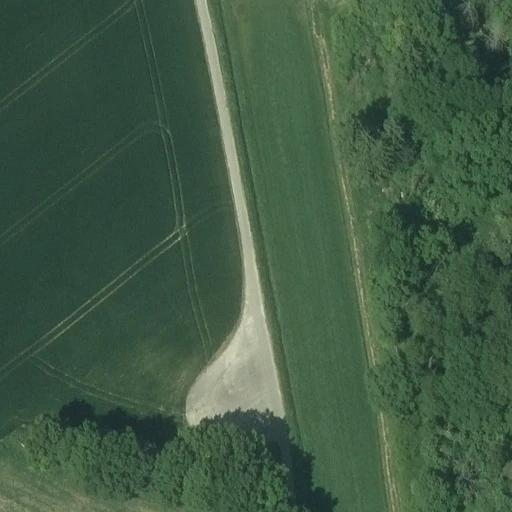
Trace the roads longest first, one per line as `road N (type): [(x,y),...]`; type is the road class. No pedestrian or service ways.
road 1 (track): [(296,511),(207,0)]
road 2 (track): [(322,0),(406,511)]
